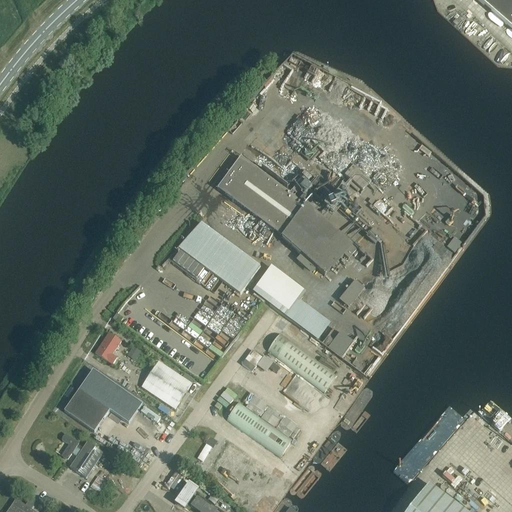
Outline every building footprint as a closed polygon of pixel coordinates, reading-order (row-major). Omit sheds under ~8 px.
[(511,0),(476,0),(511,30),(511,0)] [(286,130),(294,127),(292,119),(283,123),(286,130)] [(306,207),(290,196),(240,159),(217,191),(282,239),(324,277),(353,247),(307,206),(306,207)] [(261,273),(201,226),(181,252),(240,299),(261,273)] [(119,325),(123,319),(116,315),(113,320),(119,325)] [(337,376),(288,340),(280,335),(267,352),(324,394),(337,376)] [(95,355),(106,362),(110,355),(112,356),(112,355),(121,343),(110,336),(106,341),(105,340),(95,355)] [(112,366),(117,359),(112,355),(112,356),(110,355),(106,362),(112,366)] [(276,374),(280,370),(264,358),(260,363),(276,374)] [(192,385),(158,362),(141,388),(174,410),(192,385)] [(76,393),(63,413),(93,433),(106,413),(76,393)] [(293,441),(275,428),(239,403),(226,421),(280,459),(293,441)] [(143,413),(141,416),(157,425),(160,421),(143,413)] [(85,480),(93,467),(102,454),(87,444),(81,453),(75,449),(78,444),(66,436),(55,453),(67,461),(72,454),(77,458),(70,470),(85,480)] [(193,468),(199,473),(211,458),(205,454),(193,468)] [(225,467),(230,471),(238,461),(233,457),(225,467)] [(272,481),(278,471),(267,463),(260,473),(272,481)] [(244,489),(251,479),(241,472),(234,482),(244,489)] [(450,496),(457,502),(473,484),(465,478),(450,496)] [(106,487),(97,481),(90,490),(99,497),(106,487)] [(463,511),(428,485),(408,511),(463,511)] [(233,506),(242,493),(232,487),(223,500),(233,506)] [(27,505),(25,507),(16,500),(14,503),(14,504),(14,503),(16,507),(13,511),(12,510),(9,511),(33,511),(31,510),(32,508),(34,505),(29,502),(27,505)]
